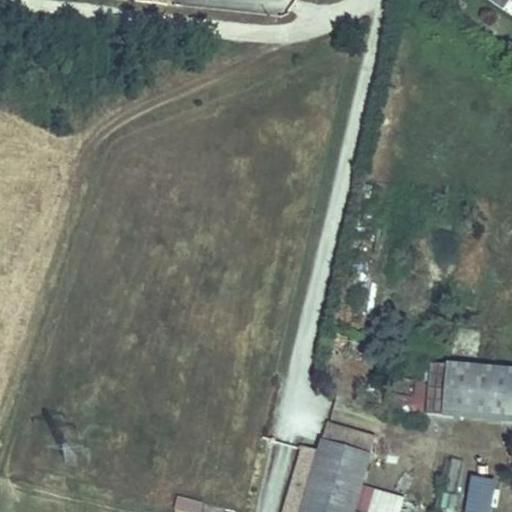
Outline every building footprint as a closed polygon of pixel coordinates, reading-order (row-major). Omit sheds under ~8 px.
[(186,0),(187,4),(291,11),(291,0),(186,0)] [(511,0),(499,0),(511,8),(511,0)] [(511,377),(428,369),(421,418),(511,427),(511,377)] [(337,395),(338,380),(316,379),(315,394),(337,395)] [(350,511),(366,462),(317,447),(296,511),(350,511)] [(442,489),(455,492),(463,461),(450,457),(442,489)] [(465,511),(492,511),(495,479),(468,478),(465,511)] [(183,511),(201,511),(204,502),(178,495),(174,509),(183,511)]
